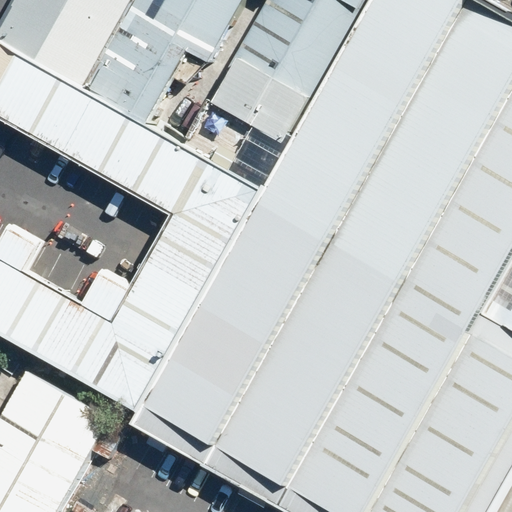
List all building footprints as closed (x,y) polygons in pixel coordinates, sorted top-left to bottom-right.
[(139,0),(11,0),(0,20),(0,35),(31,53),(90,87),(139,0)] [(139,0),(90,87),(155,123),(198,50),(217,60),(251,0),(139,0)] [(139,422),(298,511),(378,511),(491,314),(511,277),(511,13),(488,0),(379,0),(296,146),(273,190),(144,411),(139,422)] [(296,146),(379,0),(273,0),(216,101),(296,146)] [(0,330),(144,411),(273,190),(155,123),(90,87),(31,53),(0,108),(0,112),(177,212),(116,319),(0,253),(0,330)] [(496,511),(511,484),(511,325),(509,324),(491,314),(378,511),(496,511)] [(0,511),(63,511),(118,417),(33,369),(0,427),(0,511)]
